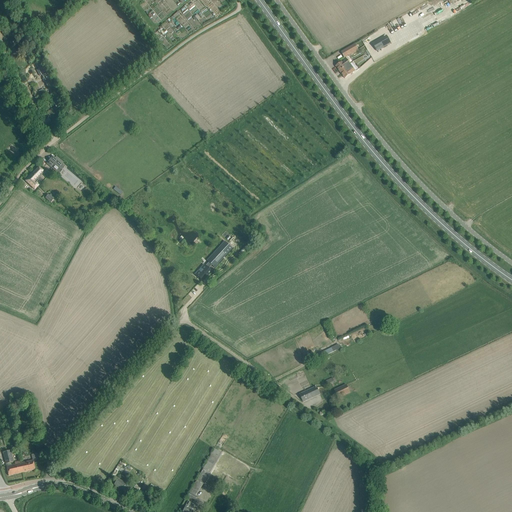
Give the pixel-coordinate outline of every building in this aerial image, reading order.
[(14,26),(17,35),(25,31),(22,23),(14,26)] [(376,51),(387,45),(383,38),(373,44),(376,51)] [(353,43),(341,52),(344,57),(353,52),(353,51),(357,48),(353,43)] [(342,62),(336,66),(339,71),(350,64),(347,60),(342,62)] [(39,69),(37,70),(40,76),(42,75),(44,79),(43,79),(44,82),(46,81),(50,88),(52,87),(49,81),(51,80),(40,61),(35,63),(39,69)] [(350,64),(339,71),(345,79),(355,71),(350,64)] [(57,100),(53,102),(56,109),(61,107),(57,100)] [(47,163),(58,173),(64,167),(52,157),(47,163)] [(34,170),(24,180),(34,190),(39,185),(35,182),(44,172),(38,167),(34,171),(34,170)] [(116,187),(114,190),(121,195),(123,193),(116,187)] [(48,195),(45,198),(51,203),(51,202),(53,204),(54,202),(53,201),(53,200),(55,198),(51,194),(49,196),(48,195)] [(233,248),(225,240),(206,260),(214,267),(218,262),(220,264),(233,248)] [(197,275),(196,275),(197,276),(197,277),(198,278),(199,277),(201,280),(207,274),(208,275),(211,271),(208,269),(212,265),(210,264),(207,268),(205,266),(197,275)] [(338,344),(318,354),(320,358),(340,348),(338,344)] [(335,377),(325,381),(328,385),(332,384),(333,386),(334,385),(333,383),(335,382),(334,382),(337,381),(335,377)] [(346,385),(335,390),(338,398),(350,393),(346,385)] [(300,394),(303,402),(320,394),(316,387),(300,394)] [(42,446),(41,437),(34,438),(36,448),(42,446)] [(203,469),(188,496),(196,500),(198,496),(196,496),(200,490),(204,484),(222,453),(214,448),(210,456),(210,455),(208,458),(209,458),(203,469)] [(6,464),(11,463),(13,462),(11,450),(3,452),(6,464)] [(33,460),(28,462),(21,463),(23,472),(35,470),(33,460)] [(8,476),(23,472),(21,463),(20,463),(20,461),(15,462),(15,465),(6,467),(8,476)] [(140,489),(139,489),(140,488),(134,485),(132,488),(131,487),(117,479),(114,485),(129,494),(130,492),(136,496),(140,489)] [(190,511),(192,510),(195,505),(188,501),(186,505),(185,507),(182,511),(190,511)]
